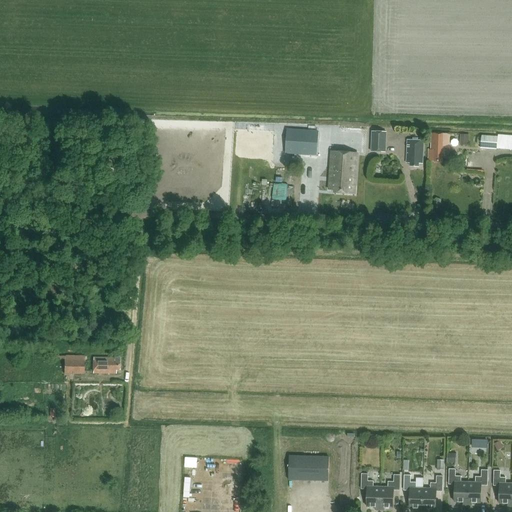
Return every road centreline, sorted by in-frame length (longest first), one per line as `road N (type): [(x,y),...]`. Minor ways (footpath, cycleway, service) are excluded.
road 1 (residential): [(125,375),(141,217),(310,217)]
road 2 (residential): [(511,224),(310,217)]
